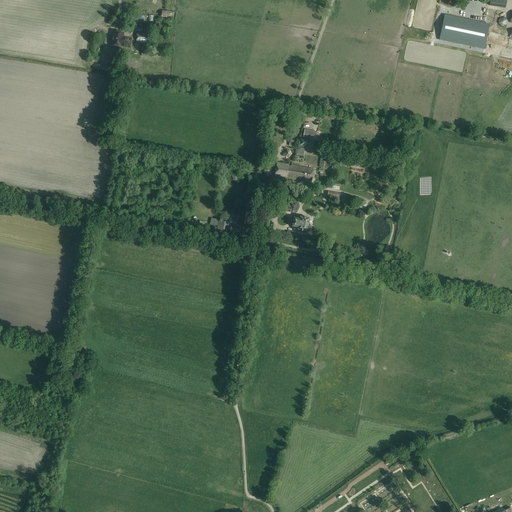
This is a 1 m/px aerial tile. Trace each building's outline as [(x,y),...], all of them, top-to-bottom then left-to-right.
[(462,0),(461,9),(475,12),(477,2),(469,0),(462,0)] [(490,0),(489,6),(505,8),(506,0),(490,0)] [(485,19),(486,7),(477,7),(477,19),(485,19)] [(445,15),(440,39),(484,48),(489,24),(445,15)] [(499,23),(502,26),(507,25),(508,20),(504,17),(499,19),(499,23)] [(114,31),(112,45),(122,47),(122,46),(130,48),(132,39),(125,38),(125,39),(123,38),(124,33),(114,31)] [(149,43),(149,33),(137,33),(137,43),(149,43)] [(317,132),(305,130),(304,136),(309,137),(309,138),(315,139),(317,132)] [(306,147),(307,140),(300,139),(299,146),(306,147)] [(311,183),(313,170),(292,166),(289,166),(289,165),(277,163),(275,176),(311,183)] [(310,219),(300,217),(299,219),(294,218),(292,227),(298,228),(297,230),(308,232),(310,219)] [(219,221),(217,231),(224,233),(226,222),(219,221)] [(226,230),(225,233),(242,236),(243,229),(240,229),(241,226),(238,225),(237,228),(231,227),(231,231),(226,230)]
